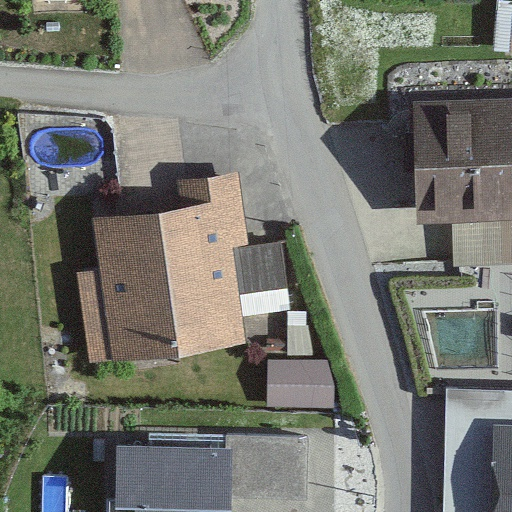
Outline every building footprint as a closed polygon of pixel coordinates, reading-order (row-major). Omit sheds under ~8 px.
[(511,44),(511,0),(504,0),(498,42),(511,44)] [(511,98),(421,100),(423,204),(511,202),(511,98)] [(171,205),(81,218),(89,274),(76,276),(90,366),(242,343),(227,246),(239,244),(228,172),(167,182),(171,205)] [(335,354),(270,355),(272,402),(336,401),(335,354)] [(511,511),(511,420),(500,420),(496,511),(511,511)] [(213,511),(213,450),(96,450),(97,510),(119,510),(118,511),(213,511)]
